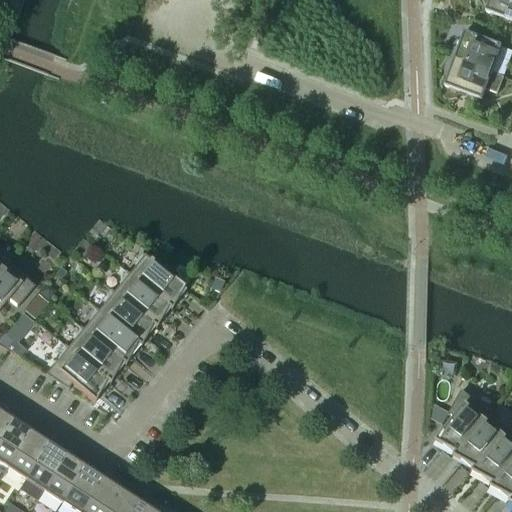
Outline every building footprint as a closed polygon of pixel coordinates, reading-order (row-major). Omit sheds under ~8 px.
[(511,24),(511,0),(486,0),(486,3),(489,4),(485,14),(511,24)] [(491,75),(501,48),(464,35),(460,45),(458,44),(455,47),(452,51),(450,55),(448,59),(491,75)] [(481,102),(491,75),(448,59),(447,64),(446,68),(445,73),(445,77),(448,78),(444,89),(481,102)] [(182,290),(143,258),(140,255),(133,270),(128,276),(125,274),(124,275),(170,313),(182,290)] [(16,311),(33,290),(24,282),(27,279),(12,272),(6,267),(8,264),(7,263),(0,272),(0,311),(7,302),(15,309),(14,309),(16,311)] [(170,313),(124,275),(118,288),(112,295),(109,293),(155,331),(166,310),(170,313)] [(155,331),(109,293),(103,307),(97,313),(94,311),(94,312),(140,350),(150,329),(154,332),(155,331)] [(140,350),(94,312),(87,325),(82,332),(79,329),(79,330),(124,368),(135,347),(139,350),(140,350)] [(124,368),(79,330),(72,344),(66,350),(64,348),(63,349),(109,387),(120,366),(123,369),(124,369),(124,368)] [(109,387),(63,349),(57,362),(44,378),(67,393),(68,391),(67,390),(70,387),(93,405),(93,406),(94,404),(104,384),(108,387),(109,387)] [(454,459),(491,414),(478,407),(461,393),(448,418),(449,419),(450,418),(454,421),(435,444),(456,455),(453,459),(454,459)] [(0,439),(12,420),(0,409),(0,439)] [(472,475),(510,429),(497,422),(490,417),(492,414),(491,414),(454,459),(475,470),(471,474),(472,475)] [(0,466),(6,470),(29,435),(11,424),(13,422),(13,421),(12,420),(0,439),(0,466)] [(490,490),(511,463),(511,435),(508,432),(511,429),(510,429),(472,475),(493,485),(490,490)] [(24,482),(46,447),(47,447),(29,435),(6,470),(24,482)] [(43,494),(67,456),(50,441),(49,442),(47,447),(46,447),(24,482),(43,494)] [(61,506),(83,470),(66,459),(68,458),(68,457),(67,456),(43,494),(61,506)] [(511,463),(490,490),(511,501),(508,505),(509,505),(511,501),(511,463)] [(70,511),(82,511),(105,477),(104,476),(103,477),(104,478),(101,482),(83,470),(61,506),(70,511)] [(108,511),(121,491),(105,477),(82,511),(108,511)] [(134,511),(138,506),(121,495),(122,493),(123,492),(121,491),(108,511),(134,511)]
